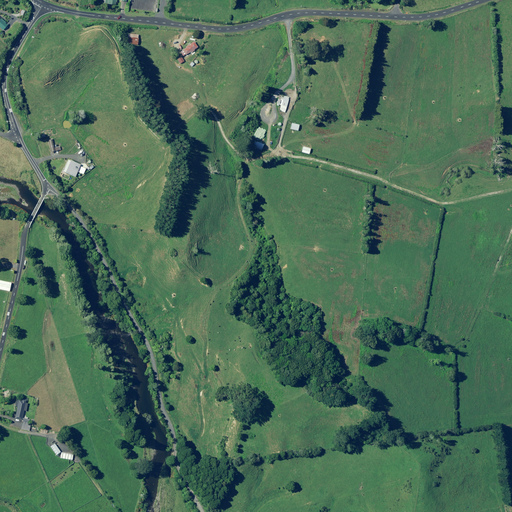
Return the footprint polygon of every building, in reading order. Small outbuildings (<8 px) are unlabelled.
[(0,27),(4,30),(9,24),(0,16),(0,27)] [(139,35),(128,34),(127,44),(138,45),(139,35)] [(186,48),(179,52),(182,57),(186,54),(186,55),(187,54),(188,55),(195,51),(194,50),(198,47),(194,41),(186,47),(186,48)] [(278,99),(276,105),(279,106),(279,105),(281,105),(280,111),(285,112),(289,98),(284,96),(283,98),(281,97),(281,100),(278,99)] [(264,144),(255,141),(252,146),(262,150),(264,144)] [(81,165),(71,160),(68,166),(67,165),(66,168),(67,168),(65,173),(75,177),(81,165)] [(11,283),(0,280),(0,289),(10,291),(11,283)] [(28,399),(19,397),(15,418),(22,420),(24,410),(26,411),(27,403),(28,399)] [(29,419),(23,418),(21,429),(30,431),(31,426),(28,425),(29,419)] [(61,452),(55,444),(50,447),(56,455),(61,452)]
